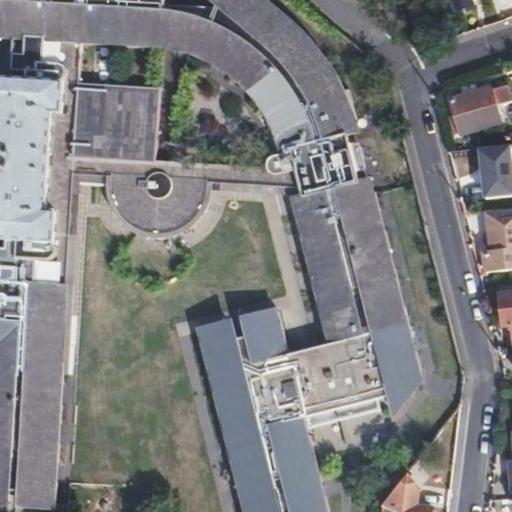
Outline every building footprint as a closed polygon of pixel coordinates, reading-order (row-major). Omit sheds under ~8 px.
[(0,488),(4,489),(5,482),(19,483),(19,490),(43,491),(43,499),(52,500),(54,472),(48,472),(50,452),(55,453),(57,433),(51,433),(53,413),(58,414),(59,396),(54,395),(55,373),(60,374),(62,353),(57,353),(69,161),(78,161),(106,163),(105,173),(108,195),(119,211),(134,221),(148,226),(163,226),(186,217),(199,204),(205,187),(206,180),(207,171),(297,178),(300,187),(300,191),(294,193),(295,204),(292,205),(298,226),(304,225),(310,244),(303,245),(308,264),(314,262),(319,281),(313,283),(318,301),(324,299),(329,319),(323,320),(329,340),(290,351),(279,306),(271,308),(273,317),(245,324),(247,332),(238,335),(236,326),(208,333),(206,325),(198,327),(227,444),(232,443),(236,458),(231,460),(236,479),(241,478),(245,493),(240,494),(244,511),(331,511),(307,421),(379,406),(375,393),(387,389),(394,408),(420,375),(417,365),(420,364),(415,345),(410,346),(406,331),(411,330),(404,299),(398,300),(393,282),(399,280),(394,262),(388,263),(383,243),(389,241),(384,223),(379,225),(375,206),(380,205),(375,187),(370,188),(367,175),(358,177),(346,128),(354,126),(352,115),(355,114),(349,85),(345,85),(331,61),(312,37),(295,21),(290,25),(272,9),(276,4),(271,0),(0,0),(0,33),(24,35),(23,50),(23,58),(10,57),(9,67),(25,68),(24,76),(0,74),(0,232),(1,232),(1,240),(0,240),(0,488)] [(464,98),(477,94),(475,87),(462,92),(464,98)] [(489,90),(477,94),(464,98),(452,102),(455,117),(451,119),(455,135),(498,124),(495,108),(510,104),(506,89),(490,93),(489,90)] [(511,160),(510,145),(478,148),(483,198),(511,194),(511,160)] [(511,270),(511,213),(490,216),(493,256),(486,257),(486,273),(511,270)] [(511,326),(511,287),(500,289),(504,327),(511,326)] [(404,490),(400,511),(423,511),(424,511),(425,511),(433,511),(436,494),(404,490)]
